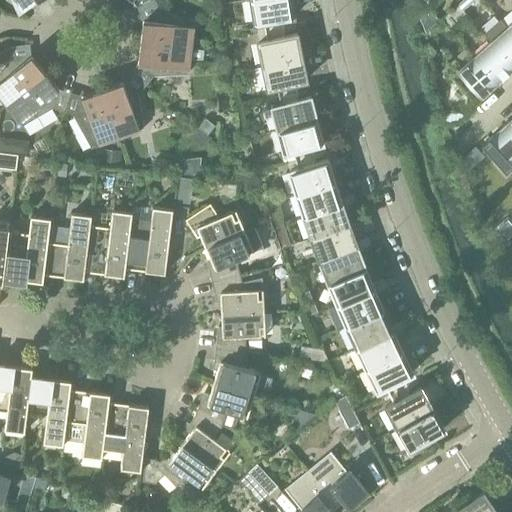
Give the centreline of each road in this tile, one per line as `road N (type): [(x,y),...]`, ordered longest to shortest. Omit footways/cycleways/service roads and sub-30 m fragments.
road 1 (tertiary): [(508,435),(400,207),(346,0)]
road 2 (residential): [(1,321),(87,300),(164,298),(181,308),(189,345),(173,378),(85,363),(28,335)]
road 3 (residential): [(389,511),(508,435)]
